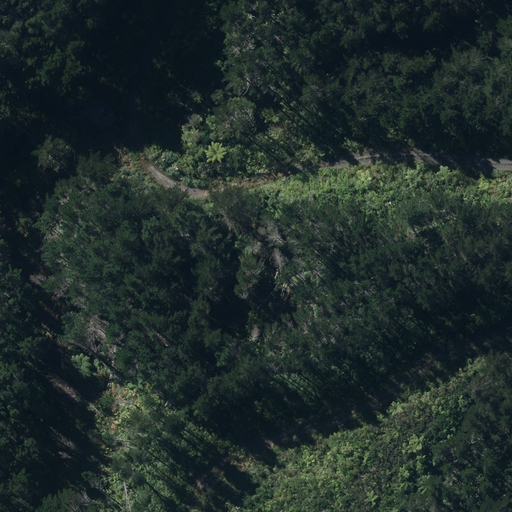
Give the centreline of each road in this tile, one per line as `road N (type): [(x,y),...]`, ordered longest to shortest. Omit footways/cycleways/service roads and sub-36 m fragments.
road 1 (track): [(511,165),(373,152),(233,189),(172,185),(148,164),(134,134),(132,100),(140,59),(174,0)]
road 2 (track): [(192,511),(202,479),(239,451),(366,407),(511,326)]
